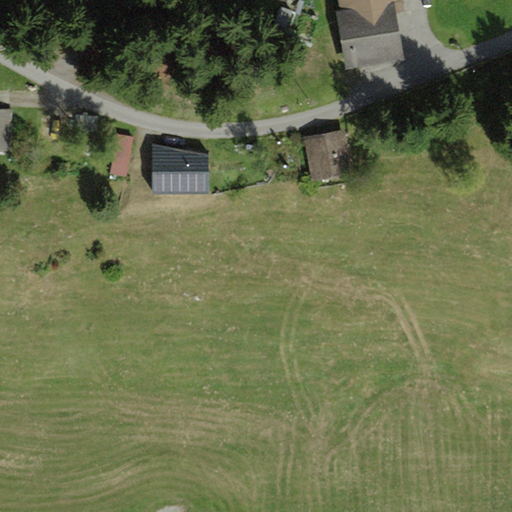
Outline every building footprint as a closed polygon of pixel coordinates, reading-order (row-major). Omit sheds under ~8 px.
[(340,0),(352,64),(399,56),(388,0),(340,0)] [(0,152),(20,152),(20,108),(0,108),(0,152)] [(112,166),(128,169),(135,129),(119,126),(112,166)] [(339,133),(307,139),(314,177),(346,171),(339,133)] [(206,157),(154,147),(155,191),(207,190),(206,157)]
